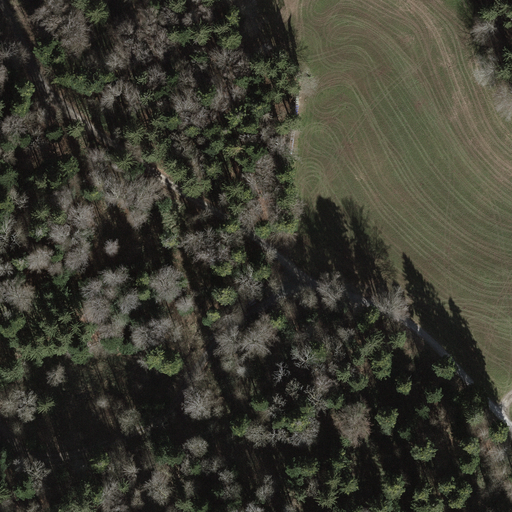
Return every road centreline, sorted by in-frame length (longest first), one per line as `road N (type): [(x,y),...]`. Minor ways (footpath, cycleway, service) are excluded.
road 1 (track): [(511,411),(414,319),(306,280),(292,259),(89,126),(42,87),(0,1)]
road 2 (track): [(0,431),(39,462),(154,428),(213,341),(306,280)]
road 3 (track): [(292,259),(294,163),(309,89)]
